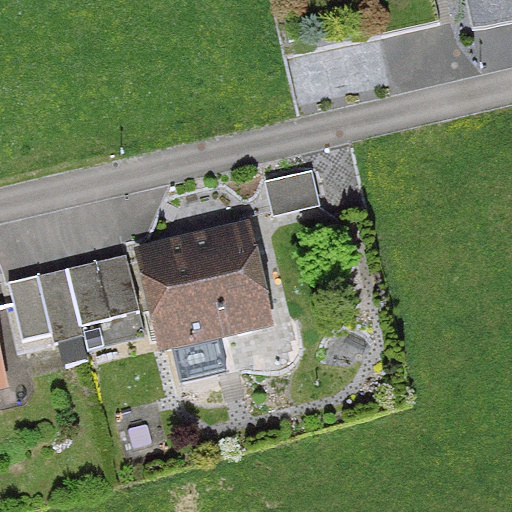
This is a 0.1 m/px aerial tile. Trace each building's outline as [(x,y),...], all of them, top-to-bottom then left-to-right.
[(312,171),(266,182),(273,214),(320,203),(312,171)] [(265,308),(245,230),(146,255),(166,333),(265,308)] [(125,254),(97,261),(111,319),(139,312),(125,254)] [(97,261),(66,268),(80,326),(111,319),(97,261)] [(66,268),(37,275),(51,332),(53,341),(82,335),(80,326),(66,268)] [(22,339),(51,332),(37,275),(8,282),(22,339)]
